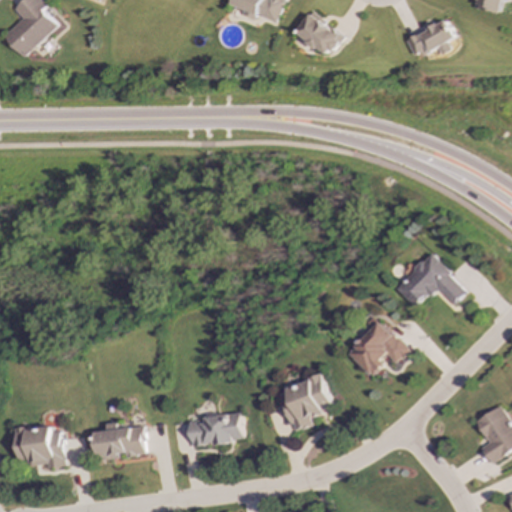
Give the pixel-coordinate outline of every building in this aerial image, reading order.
[(24,19),(6,36),(26,58),(63,23),(42,0),(26,0),(16,10),(24,19)] [(279,23),(287,0),(234,0),(233,5),(247,10),(245,15),(257,20),(259,15),(279,23)] [(503,0),(478,0),(477,9),(501,13),(503,0)] [(329,58),(345,37),(313,12),(297,33),(329,58)] [(440,48),(443,55),(453,51),(449,42),(457,38),(448,20),(408,40),(417,59),(440,48)] [(469,292),(432,254),(397,288),(416,308),(430,294),(433,297),(441,290),(455,305),(469,292)] [(350,354),(372,376),(391,358),(398,364),(411,351),(383,322),(350,354)] [(289,386),(292,396),(286,398),(295,431),(314,426),(312,418),(327,414),(326,409),(334,407),(325,376),(289,386)] [(493,464),(511,451),(511,422),(501,406),(477,422),(490,443),(483,448),(493,464)] [(246,441),(243,414),(191,420),(195,447),(246,441)] [(98,432),(101,460),(128,457),(128,458),(149,455),(145,426),(120,429),(119,423),(108,424),(109,431),(98,432)] [(19,430),(23,466),(49,463),(49,468),(69,466),(65,431),(55,432),(55,426),(19,430)]
